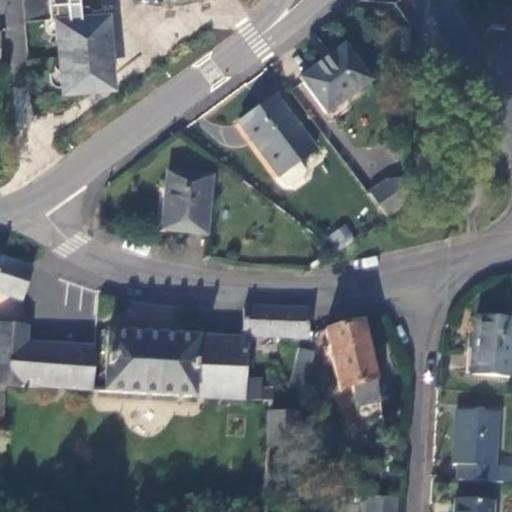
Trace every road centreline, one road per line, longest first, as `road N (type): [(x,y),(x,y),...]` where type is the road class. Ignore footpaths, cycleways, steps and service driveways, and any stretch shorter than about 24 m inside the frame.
road 1 (residential): [(32,207),(77,245),(159,271),(337,286),(406,273)]
road 2 (tertiary): [(32,207),(268,27)]
road 3 (residential): [(410,511),(422,331),(406,273)]
road 4 (unknown): [(255,39),(221,13),(166,28),(123,3)]
road 5 (residential): [(431,8),(511,130)]
